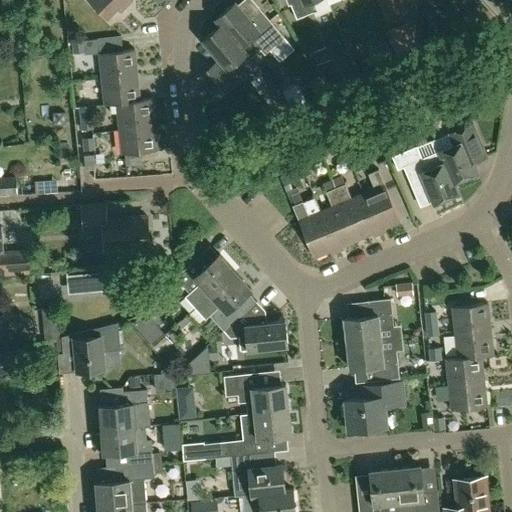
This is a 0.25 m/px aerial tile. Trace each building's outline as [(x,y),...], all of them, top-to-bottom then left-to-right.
[(121,0),(89,0),(107,17),(116,8),(120,12),(127,5),(121,0)] [(288,0),(296,19),(317,10),(312,0),(288,0)] [(379,0),(388,22),(409,13),(403,0),(379,0)] [(235,2),(216,18),(246,53),(246,52),(241,46),(251,37),(266,55),(285,38),(263,12),(251,21),(235,2)] [(219,59),(208,69),(199,76),(216,97),(244,73),(235,62),(246,53),(216,18),(221,24),(203,40),(219,59)] [(407,22),(387,31),(403,70),(423,61),(407,22)] [(82,41),(73,42),(74,53),(84,52),(82,41)] [(99,53),(102,78),(137,75),(135,49),(99,53)] [(137,75),(102,78),(104,104),(152,99),(152,98),(140,99),(137,75)] [(280,92),(271,98),(279,112),(288,106),(280,92)] [(155,124),(152,99),(104,104),(116,103),(119,128),(155,124)] [(390,102),(369,110),(378,132),(399,124),(390,102)] [(82,129),(94,128),(91,106),(79,107),(82,129)] [(370,118),(350,127),(356,141),(376,133),(370,118)] [(157,150),(155,124),(119,128),(122,154),(157,150)] [(435,139),(440,149),(458,193),(458,192),(454,181),(477,171),(473,162),(486,156),(472,124),(435,139)] [(83,138),(84,150),(95,149),(94,137),(83,138)] [(434,203),(458,193),(440,149),(421,157),(416,145),(392,155),(397,168),(403,166),(413,188),(425,183),(434,203)] [(85,169),(95,168),(94,154),(84,155),(85,169)] [(374,188),(363,193),(378,230),(400,221),(378,169),(368,173),(374,188)] [(18,177),(0,178),(0,194),(19,193),(18,177)] [(333,181),(357,239),(378,230),(363,193),(351,197),(345,183),(344,183),(342,177),(333,181)] [(336,248),(357,239),(333,181),(324,184),(326,191),(332,206),(320,210),(336,248)] [(314,257),(336,248),(320,210),(309,215),(300,195),(293,198),(295,204),(292,205),(314,257)] [(105,203),(82,205),(83,229),(103,227),(105,251),(149,249),(147,216),(106,218),(105,203)] [(30,251),(3,253),(1,225),(0,225),(0,273),(4,273),(31,271),(30,251)] [(219,253),(218,254),(202,269),(193,261),(175,277),(189,293),(200,283),(210,294),(235,271),(219,253)] [(223,331),(224,330),(242,314),(234,305),(252,289),(235,271),(210,294),(220,305),(209,315),(223,331)] [(119,291),(118,272),(75,274),(76,294),(119,291)] [(412,283),(396,285),(397,296),(413,295),(412,283)] [(395,338),(394,325),(391,298),(367,301),(368,315),(344,317),(347,343),(381,339),(395,338)] [(230,338),(238,337),(239,351),(267,348),(282,346),(288,345),(285,320),(257,323),(257,318),(265,310),(256,301),(242,314),(224,330),(230,338)] [(452,306),(455,332),(490,328),(488,302),(452,306)] [(69,333),(69,310),(48,310),(49,334),(69,333)] [(438,311),(426,313),(428,336),(440,334),(438,311)] [(117,322),(92,329),(61,336),(63,353),(75,352),(77,371),(104,369),(102,353),(120,352),(117,322)] [(147,338),(154,345),(166,334),(159,328),(147,338)] [(445,358),(446,359),(493,353),(490,328),(455,332),(457,357),(445,358)] [(166,334),(154,345),(160,352),(172,341),(166,334)] [(374,366),(375,380),(399,378),(396,350),(382,352),(381,339),(347,343),(350,368),(374,366)] [(442,359),(441,349),(441,347),(429,348),(431,360),(442,359)] [(0,370),(13,367),(9,352),(0,354),(0,370)] [(493,354),(493,353),(446,359),(448,384),(484,380),(481,355),(493,354)] [(261,386),(260,372),(224,376),(226,396),(238,394),(239,402),(246,401),(248,414),(255,413),(288,409),(285,384),(261,386)] [(484,380),(448,384),(451,410),(487,406),(484,380)] [(363,385),(365,397),(345,399),(348,429),(387,425),(384,405),(404,403),(402,381),(363,385)] [(123,403),(101,405),(99,405),(101,429),(135,426),(145,426),(150,425),(149,411),(147,389),(124,391),(122,391),(123,403)] [(242,427),(243,439),(204,443),(206,458),(218,457),(257,453),(268,452),(267,437),(291,434),(288,409),(255,413),(256,425),(242,427)] [(422,429),(434,427),(433,418),(432,411),(420,412),(422,429)] [(433,418),(434,427),(435,431),(447,430),(445,417),(433,418)] [(103,453),(104,453),(127,451),(128,465),(118,466),(153,463),(151,440),(136,441),(135,426),(101,429),(102,433),(96,433),(97,449),(103,449),(103,453)] [(228,472),(232,472),(235,495),(293,489),(285,489),(282,465),(258,467),(257,453),(218,457),(218,463),(221,468),(224,471),(228,472)] [(154,477),(153,463),(118,466),(120,480),(96,482),(98,506),(146,502),(144,478),(154,477)] [(439,511),(437,490),(423,492),(420,465),(395,468),(399,511),(439,511)] [(399,511),(395,468),(369,471),(372,497),(358,499),(359,511),(399,511)] [(458,507),(445,509),(445,511),(487,511),(484,476),(455,479),(458,507)] [(295,511),(293,489),(235,495),(235,496),(243,495),(244,511),(295,511)] [(218,511),(217,500),(191,503),(192,511),(218,511)] [(147,511),(146,502),(98,506),(98,511),(147,511)]
